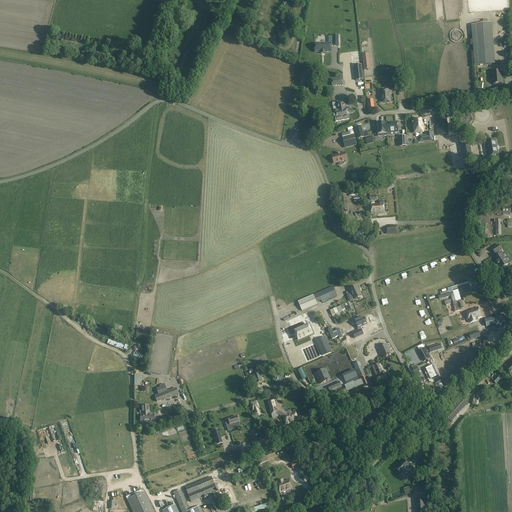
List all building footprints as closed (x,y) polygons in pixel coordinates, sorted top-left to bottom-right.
[(474,66),(495,64),(492,24),(471,25),(474,66)] [(315,43),(315,52),(321,52),(321,54),(326,54),(326,52),(331,52),(331,47),(339,47),(339,36),(333,36),(333,43),(315,43)] [(363,80),(361,65),(354,66),(356,81),(363,80)] [(493,85),(502,84),(501,71),(492,72),(493,85)] [(384,90),(383,91),(384,95),(386,95),(387,102),(391,102),(390,94),(392,94),(392,91),(390,91),(390,90),(384,90)] [(379,98),(381,98),(381,103),(387,102),(386,95),(384,95),(383,91),(380,91),(380,94),(378,95),(379,98)] [(336,102),(332,103),(334,110),(333,111),(335,122),(342,120),(349,119),(347,108),(346,108),(344,100),(339,101),(335,102),(336,102)] [(447,135),(446,117),(436,118),(437,136),(447,135)] [(414,121),(413,121),(413,126),(414,126),(414,132),(414,133),(419,133),(423,132),(423,127),(422,127),(422,125),(421,120),(414,120),(414,121)] [(387,133),(398,132),(397,122),(387,123),(387,133)] [(386,123),(376,124),(377,134),(378,134),(385,134),(385,136),(388,136),(387,134),(387,133),(387,123),(386,123)] [(364,138),(361,126),(355,127),(358,139),(364,138)] [(419,137),(419,142),(424,142),(424,141),(433,140),(432,132),(426,133),(427,136),(422,136),(419,136),(419,137)] [(342,138),(344,146),(356,143),(354,135),(342,138)] [(406,136),(398,137),(399,147),(407,147),(406,136)] [(486,142),(489,157),(498,155),(495,140),(486,142)] [(461,146),(464,160),(472,159),(470,144),(461,146)] [(344,161),(347,160),(345,153),(333,156),(335,164),(338,163),(338,164),(340,165),(344,164),(345,163),(344,161)] [(379,202),(379,204),(371,205),(372,215),(384,214),(383,201),(379,202)] [(494,208),(494,214),(503,214),(503,215),(511,214),(511,210),(511,207),(503,207),(503,208),(494,208)] [(354,230),(358,228),(348,215),(345,218),(354,230)] [(386,234),(398,233),(397,226),(385,227),(386,234)] [(494,259),(501,269),(503,268),(503,269),(507,267),(506,266),(508,265),(501,254),(501,255),(499,252),(502,250),(498,245),(492,249),(495,254),(496,254),(498,256),(494,259)] [(457,286),(457,287),(458,290),(461,289),(462,293),(463,293),(471,291),(469,284),(468,282),(457,286)] [(333,287),(298,302),(302,311),(310,308),(317,305),(317,304),(317,303),(321,301),(322,303),(337,296),(333,287)] [(358,287),(350,291),(354,300),(362,297),(360,292),(360,293),(358,287)] [(459,294),(458,290),(453,292),(450,293),(455,310),(454,310),(454,312),(460,311),(459,309),(461,309),(464,308),(462,302),(459,294)] [(474,317),(476,322),(478,321),(477,318),(481,317),(478,308),(474,309),(475,312),(474,312),(475,315),(472,316),(473,318),(474,317)] [(467,320),(469,320),(470,324),(476,322),(474,317),(473,318),(472,316),(475,315),(474,312),(475,312),(474,309),(466,312),(467,315),(466,316),(465,317),(466,320),(467,320)] [(338,311),(331,314),(334,319),(340,317),(338,311)] [(358,329),(352,332),(354,337),(363,333),(360,328),(359,326),(366,323),(365,319),(366,319),(364,316),(363,316),(363,315),(354,319),(357,327),(358,329)] [(505,315),(485,320),(487,327),(507,322),(505,315)] [(308,324),(294,330),(298,340),(312,334),(308,324)] [(340,339),(343,338),(339,329),(336,330),(336,332),(333,333),(331,328),(328,330),(332,340),(336,338),(336,337),(338,336),(340,339)] [(471,340),(481,337),(479,331),(469,334),(471,340)] [(325,337),(316,341),(322,355),(331,351),(325,337)] [(387,344),(378,348),(382,358),(391,354),(387,344)] [(440,344),(435,346),(428,348),(430,353),(442,349),(440,344)] [(419,351),(424,362),(431,358),(426,348),(419,351)] [(511,359),(503,369),(511,377),(511,359)] [(365,375),(360,362),(354,364),(359,378),(365,375)] [(378,364),(374,366),(374,367),(371,368),(376,379),(377,378),(379,381),(384,379),(383,376),(378,364)] [(419,370),(416,364),(410,367),(416,379),(420,377),(417,371),(419,370)] [(425,369),(430,380),(438,376),(433,365),(425,369)] [(306,378),(302,369),(298,371),(302,380),(306,378)] [(325,369),(316,374),(320,384),(330,380),(325,369)] [(353,370),(341,375),(343,382),(356,377),(353,370)] [(256,381),(257,384),(263,382),(260,373),(254,375),(254,376),(251,377),(253,382),(256,381)] [(496,384),(503,378),(499,374),(493,381),(496,384)] [(360,379),(361,379),(363,385),(364,387),(369,384),(366,376),(360,379)] [(282,382),(282,383),(279,384),(279,383),(273,386),(275,390),(281,388),(280,387),(283,386),(283,387),(291,384),(289,380),(282,382)] [(327,387),(329,391),(341,386),(339,382),(327,387)] [(158,395),(154,396),(157,403),(163,400),(164,401),(179,395),(176,388),(167,391),(167,390),(164,384),(159,386),(160,387),(162,393),(158,395)] [(487,389),(483,385),(475,393),(479,397),(487,389)] [(402,397),(399,391),(393,393),(395,400),(402,397)] [(372,397),(370,392),(359,398),(361,402),(372,397)] [(467,405),(458,396),(442,414),(451,423),(467,405)] [(260,408),(257,400),(250,403),(253,411),(254,410),(256,417),(261,415),(258,409),(260,408)] [(277,413),(273,400),(267,402),(271,415),(277,413)] [(140,414),(140,422),(142,422),(142,425),(150,425),(149,423),(154,422),(154,421),(153,414),(149,414),(148,406),(141,406),(141,409),(140,409),(140,414)] [(298,421),(295,411),(290,413),(290,412),(286,413),(279,409),(278,412),(278,414),(283,416),(283,418),(284,417),(286,424),(298,421)] [(228,421),(225,422),(228,431),(231,430),(240,427),(239,422),(238,423),(236,417),(227,419),(228,421)] [(253,444),(249,446),(252,452),(256,450),(264,447),(262,442),(261,440),(253,444)] [(278,457),(284,455),(283,452),(285,452),(283,449),(282,446),(278,448),(278,450),(275,451),(276,452),(266,456),(265,454),(255,458),(258,465),(278,457)] [(447,456),(446,449),(446,446),(436,447),(436,450),(437,457),(437,459),(447,458),(447,456)] [(190,448),(175,451),(176,458),(191,455),(190,448)] [(412,468),(404,461),(396,469),(404,477),(412,468)] [(150,466),(151,472),(167,470),(166,464),(150,466)] [(236,486),(246,482),(243,476),(233,480),(236,486)] [(211,477),(184,488),(191,503),(217,492),(211,477)] [(290,484),(278,488),(280,493),(292,489),(290,484)] [(173,493),(181,511),(201,511),(199,506),(190,510),(181,490),(173,493)] [(132,511),(153,511),(144,492),(127,500),(132,511)] [(218,492),(214,494),(217,501),(222,499),(218,492)] [(416,500),(416,511),(424,511),(424,500),(416,500)]
